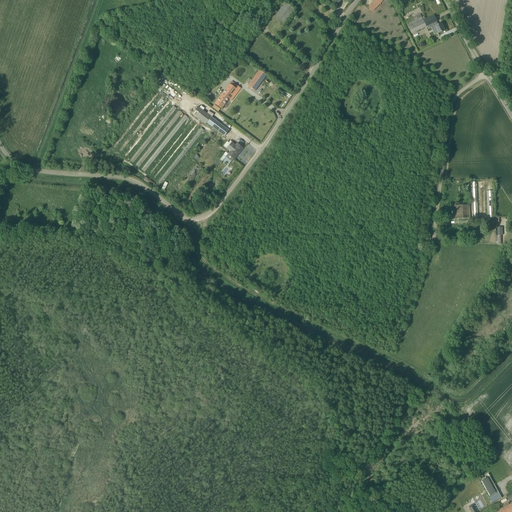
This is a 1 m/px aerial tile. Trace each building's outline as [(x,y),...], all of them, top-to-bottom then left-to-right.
[(375,0),(368,8),(372,11),(373,11),(383,0),(375,0)] [(285,24),(296,10),(286,2),(275,16),(285,24)] [(438,34),(444,31),(441,23),(438,25),(436,22),(437,22),(434,15),(423,20),(420,14),(405,21),(407,25),(411,34),(433,23),(434,26),(438,34)] [(260,70),(248,86),(254,91),(267,75),(260,70)] [(241,88),(232,82),(215,104),(221,109),(229,99),(230,100),(232,96),(234,97),(241,88)] [(173,97),(177,93),(170,87),(167,91),(173,97)] [(133,163),(177,108),(173,106),(130,160),(133,163)] [(205,124),(207,123),(211,117),(198,107),(192,114),(205,124)] [(139,167),(182,113),(179,110),(136,165),(139,167)] [(144,172),(188,117),(185,115),(141,169),(144,172)] [(151,176),(194,122),(190,120),(148,173),(151,176)] [(198,126),(195,123),(152,177),(156,179),(198,126)] [(204,130),(201,128),(157,182),(161,185),(204,130)] [(243,149),(237,143),(235,145),(232,142),(227,149),(230,152),(228,154),(229,155),(227,157),(231,161),(233,159),(234,159),(243,149)] [(201,168),(196,164),(174,192),(179,197),(201,168)] [(210,175),(207,173),(184,201),(188,204),(210,175)] [(155,184),(145,177),(142,181),(152,188),(155,184)] [(470,219),(469,205),(455,205),(455,219),(470,219)] [(492,487),(491,487),(494,485),(488,474),(489,477),(486,478),(485,477),(486,479),(482,482),(490,495),(491,495),(495,502),(501,498),(496,488),(495,488),(492,490),(492,489),(492,488),(492,487)] [(497,511),(511,511),(511,504),(511,503),(497,511)]
